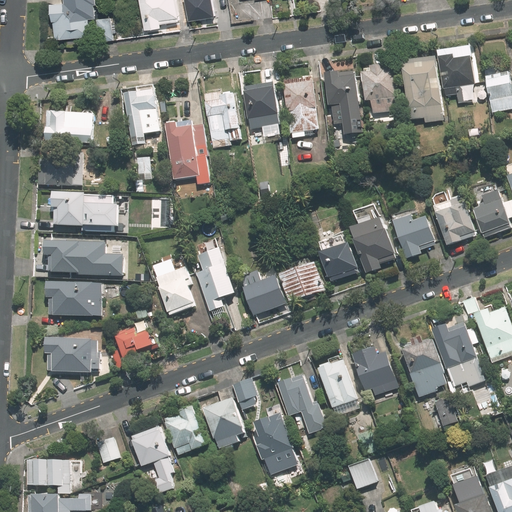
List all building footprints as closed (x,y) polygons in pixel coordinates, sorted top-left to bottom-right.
[(56,38),(91,35),(89,16),(94,16),(94,6),(96,6),(95,0),(65,0),(66,1),(53,2),(56,38)] [(142,0),(146,29),(162,27),(161,24),(177,23),(176,18),(180,17),(177,0),(142,0)] [(189,0),(192,21),(201,20),(201,23),(210,22),(210,19),(220,17),(217,0),(189,0)] [(116,40),(115,16),(97,17),(98,41),(116,40)] [(133,28),(134,35),(145,33),(144,26),(133,28)] [(474,47),(442,51),(448,96),(459,95),(460,103),(473,102),(472,91),(468,92),(467,86),(479,84),(474,47)] [(406,62),(413,119),(426,117),(427,123),(447,121),(440,66),(442,66),(441,58),(406,62)] [(389,71),(388,65),(374,66),(375,73),(366,74),(370,102),(375,101),(376,114),(400,111),(399,98),(401,98),(397,70),(389,71)] [(363,113),(361,102),(357,72),(328,76),(332,106),(334,106),(336,116),(363,113)] [(511,72),(487,76),(492,112),(511,109),(511,72)] [(315,136),(315,131),(322,130),(315,81),(285,86),(292,135),(294,134),(294,139),(315,136)] [(277,88),(276,83),(258,86),(259,90),(246,92),(250,119),(251,119),(253,130),(282,125),(281,115),(282,115),(278,88),(277,88)] [(156,90),(127,95),(134,146),(147,144),(146,134),(162,132),(156,90)] [(243,139),(237,94),(224,96),(223,92),(206,94),(214,149),(233,146),(232,140),(243,139)] [(49,112),(48,141),(94,143),(96,114),(49,112)] [(195,126),(194,121),(168,124),(176,180),(201,177),(198,150),(208,149),(205,125),(195,126)] [(84,186),(85,153),(76,152),(75,162),(42,161),(40,185),(74,187),(74,185),(84,186)] [(138,162),(140,180),(158,178),(156,162),(152,163),(152,160),(138,162)] [(511,206),(508,208),(502,191),(485,197),(487,204),(481,206),(482,208),(476,210),(485,234),(486,234),(487,237),(511,228),(511,206)] [(90,217),(91,195),(81,195),(81,194),(49,193),(48,208),(50,208),(50,225),(80,226),(80,216),(90,217)] [(122,195),(108,194),(107,210),(105,210),(104,220),(121,221),(122,195)] [(437,208),(450,246),(479,236),(466,198),(437,208)] [(427,212),(396,222),(409,259),(424,255),(422,250),(437,245),(435,241),(437,240),(427,212)] [(387,231),(383,219),(356,229),(360,240),(358,241),(370,275),(384,270),(382,264),(399,258),(389,230),(387,231)] [(105,273),(106,246),(82,245),(82,244),(48,242),(47,272),(81,274),(81,272),(105,273)] [(333,282),(359,273),(358,270),(360,269),(351,245),(322,255),(331,279),(332,278),(333,282)] [(205,272),(199,274),(212,312),(226,307),(224,299),(238,294),(222,249),(200,256),(205,272)] [(313,267),(311,261),(294,267),(296,273),(284,276),(294,303),(304,299),(306,303),(318,299),(317,295),(329,291),(320,264),(313,267)] [(183,269),(181,265),(175,267),(177,272),(174,273),(172,266),(157,271),(159,278),(158,278),(162,288),(160,288),(169,313),(171,312),(172,316),(197,307),(195,304),(196,303),(188,281),(193,279),(189,267),(183,269)] [(281,276),(247,289),(256,316),(291,304),(281,276)] [(104,284),(49,283),(49,298),(52,298),(51,316),(95,317),(95,316),(104,316),(104,284)] [(511,322),(507,308),(491,314),(490,311),(476,316),(492,358),(493,358),(494,363),(511,356),(511,322)] [(147,318),(146,309),(137,311),(139,320),(147,318)] [(450,326),(436,331),(452,376),(482,364),(467,324),(452,330),(450,326)] [(139,334),(135,326),(117,332),(123,349),(111,354),(117,372),(129,367),(126,359),(140,354),(143,363),(165,355),(161,344),(156,346),(150,330),(139,334)] [(424,343),(422,338),(411,342),(413,346),(406,349),(407,351),(404,352),(412,375),(410,375),(419,399),(436,393),(435,389),(449,384),(433,342),(431,343),(430,341),(424,343)] [(102,370),(103,353),(100,353),(100,342),(95,341),(95,340),(48,339),(48,354),(50,354),(50,371),(55,371),(55,372),(94,373),(94,370),(102,370)] [(377,347),(355,355),(371,398),(401,387),(388,353),(380,356),(377,347)] [(342,362),(340,357),(330,361),(331,363),(323,366),(323,369),(321,369),(335,408),(336,408),(339,417),(361,409),(358,400),(359,400),(345,360),(342,362)] [(306,376),(280,384),(297,438),(308,434),(301,413),(316,408),(306,376)] [(247,384),(239,387),(245,404),(253,401),(247,384)] [(248,434),(236,399),(206,410),(216,439),(218,438),(222,450),(242,443),(240,437),(248,434)] [(450,399),(435,405),(444,430),(459,425),(450,399)] [(195,452),(210,446),(196,408),(182,413),(183,415),(166,420),(177,450),(178,449),(180,455),(194,450),(195,452)] [(282,467),(301,461),(283,413),(257,423),(262,438),(257,439),(265,461),(278,456),(282,467)] [(163,433),(161,428),(135,438),(136,442),(135,443),(144,468),(156,463),(161,478),(156,480),(161,493),(173,489),(173,473),(176,472),(170,458),(173,457),(164,432),(163,433)] [(375,431),(359,436),(366,456),(383,450),(375,431)] [(122,458),(116,438),(98,444),(105,464),(122,458)] [(73,463),(31,460),(30,485),(62,487),(61,493),(72,494),(73,463)] [(379,483),(371,460),(352,466),(360,490),(379,483)] [(511,511),(511,470),(487,480),(491,490),(498,511),(511,511)] [(213,483),(203,487),(208,501),(218,498),(213,483)] [(493,511),(484,485),(459,494),(463,504),(458,506),(460,511),(493,511)] [(93,511),(93,496),(81,496),(81,500),(62,500),(62,496),(31,496),(30,511),(71,511),(72,511),(93,511)] [(439,511),(436,502),(420,508),(421,511),(446,511),(445,509),(439,511)]
